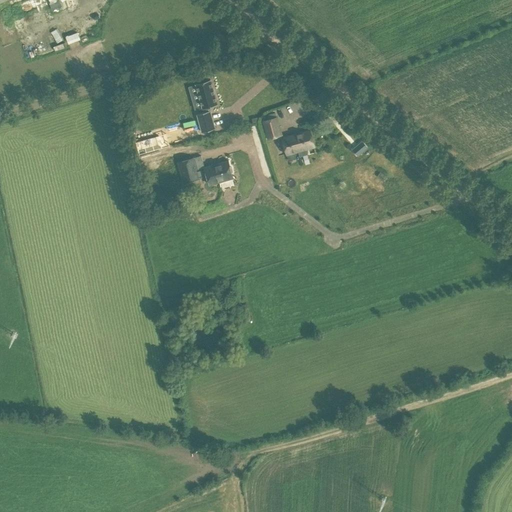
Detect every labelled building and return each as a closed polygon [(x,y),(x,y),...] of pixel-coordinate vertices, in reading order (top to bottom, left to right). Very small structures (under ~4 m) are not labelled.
[(48,38),(42,39),(43,49),(50,48),(48,38)] [(224,76),(225,89),(233,88),(232,72),(228,72),(228,68),(224,68),(225,76),(224,76)] [(217,104),(211,80),(208,80),(208,77),(197,80),(198,83),(196,84),(203,108),(204,108),(205,112),(197,114),(202,132),(215,128),(210,111),(209,111),(208,107),(217,104)] [(269,119),(264,120),(268,138),(282,134),(277,117),(269,119)] [(310,130),(283,138),(287,154),(288,154),(296,151),(314,146),(310,130)] [(165,134),(135,142),(138,154),(168,146),(165,134)] [(360,134),(354,141),(362,148),(368,141),(360,134)] [(297,157),(296,153),(296,151),(288,154),(289,160),(297,157)] [(193,158),(178,162),(184,183),(199,178),(207,176),(209,185),(233,178),(231,173),(232,171),(231,167),(230,166),(228,161),(204,167),(205,168),(197,170),(193,158)]
